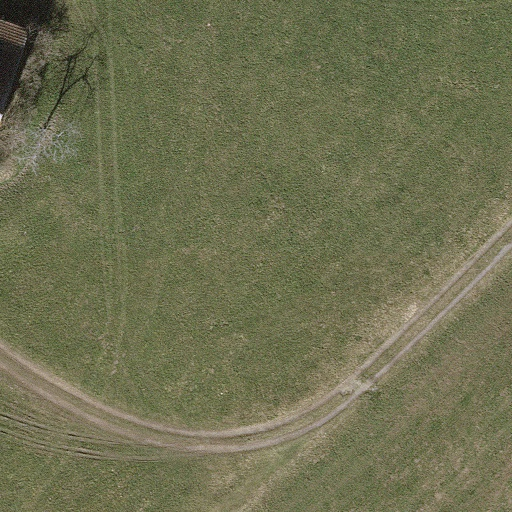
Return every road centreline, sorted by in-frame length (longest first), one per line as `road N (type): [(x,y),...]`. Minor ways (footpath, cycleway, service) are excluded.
road 1 (track): [(334,414),(229,460),(95,426),(0,368)]
road 2 (track): [(511,230),(334,414)]
